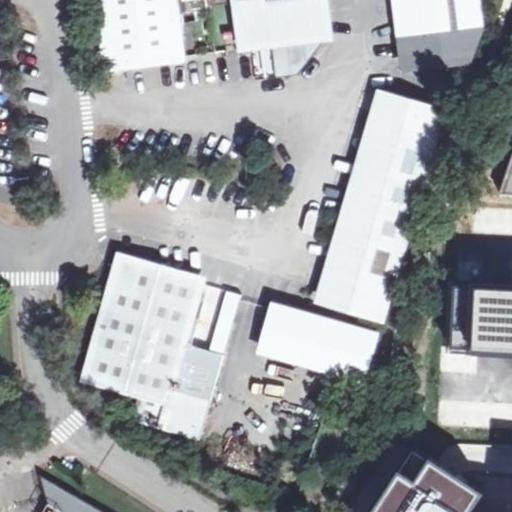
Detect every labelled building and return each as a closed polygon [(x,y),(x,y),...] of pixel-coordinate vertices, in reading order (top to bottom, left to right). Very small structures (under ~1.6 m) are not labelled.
[(105,0),(112,63),(181,54),(175,0),(105,0)] [(329,34),(325,0),(210,0),(211,4),(240,1),(243,29),(245,43),(329,34)] [(400,0),(408,65),(468,58),(478,34),(475,0),(400,0)] [(342,266),(333,298),(380,313),(442,111),(381,91),(371,128),(382,132),(363,196),(352,192),(332,262),(342,266)] [(371,128),(352,192),(363,196),(382,132),(371,128)] [(511,160),(500,195),(511,196),(511,160)] [(92,371),(104,375),(144,388),(136,415),(201,435),(226,350),(187,338),(205,277),(126,254),(122,261),(92,371)] [(323,295),(333,298),(342,266),(332,262),(323,295)] [(259,344),(338,367),(366,374),(376,335),(293,311),(270,305),(259,344)] [(511,310),(490,309),(486,370),(511,371),(511,310)] [(373,511),(466,511),(481,489),(435,459),(419,483),(400,471),(373,511)] [(114,511),(39,470),(47,498),(39,511),(114,511)]
